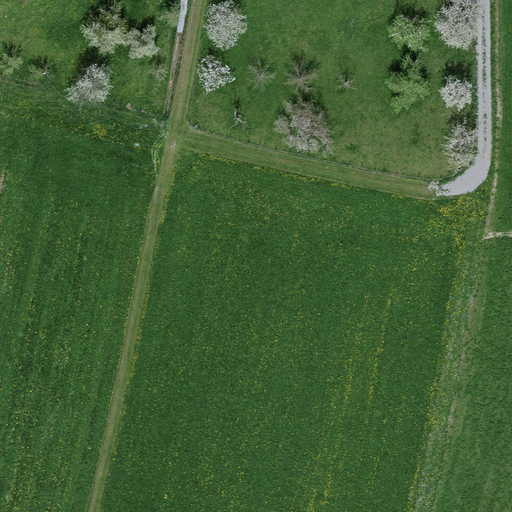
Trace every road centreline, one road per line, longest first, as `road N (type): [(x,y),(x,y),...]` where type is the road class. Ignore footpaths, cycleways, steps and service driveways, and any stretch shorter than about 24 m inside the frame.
road 1 (track): [(196,0),(87,511)]
road 2 (track): [(483,0),(484,140),(462,181),(413,181),(174,130)]
